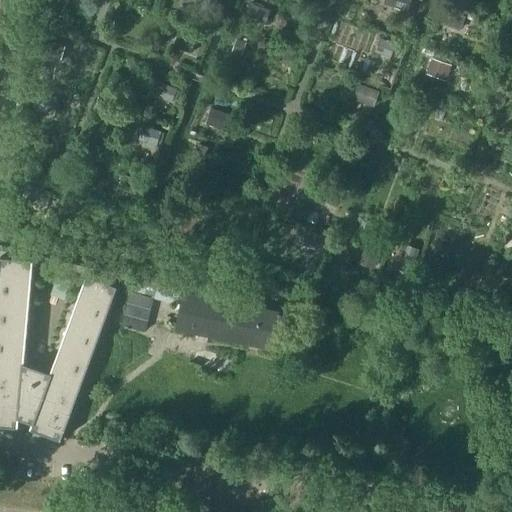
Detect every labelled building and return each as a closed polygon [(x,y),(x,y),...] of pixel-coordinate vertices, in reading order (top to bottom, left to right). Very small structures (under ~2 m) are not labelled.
[(183,0),(183,3),(204,11),(207,0),(183,0)] [(410,0),(385,0),(384,3),(407,11),(410,0)] [(250,3),(245,16),(263,23),(268,10),(250,3)] [(445,10),(440,22),(444,23),(444,24),(459,29),(464,17),(448,11),(448,12),(445,10)] [(174,46),(190,52),(194,39),(179,33),(174,46)] [(231,52),(241,55),(245,42),(236,39),(231,52)] [(375,51),(390,57),(394,44),(380,39),(375,51)] [(64,47),(41,41),(38,54),(60,61),(64,47)] [(451,66),(432,59),(428,70),(447,77),(451,66)] [(156,79),(149,94),(171,102),(177,88),(156,79)] [(356,83),(350,97),(373,105),(378,91),(356,83)] [(55,98),(36,94),(33,107),(52,112),(55,98)] [(207,122),(227,130),(232,117),(211,109),(207,122)] [(411,114),(407,127),(416,130),(421,117),(411,114)] [(145,127),(140,140),(155,145),(160,132),(145,127)] [(339,141),(334,155),(355,162),(359,149),(339,141)] [(118,187),(136,194),(141,182),(123,175),(118,187)] [(22,199),(47,208),(52,192),(27,184),(22,199)] [(318,198),(337,205),(342,193),(323,185),(318,198)] [(174,212),(169,225),(191,233),(195,220),(174,212)] [(299,243),(320,251),(325,237),(303,229),(299,243)] [(369,240),(361,262),(374,266),(381,244),(369,240)] [(404,246),(396,268),(409,273),(417,251),(404,246)] [(30,427),(30,428),(61,440),(117,286),(86,274),(85,275),(50,373),(24,363),(33,265),(33,261),(33,259),(0,256),(0,258),(0,425),(18,427),(18,426),(19,417),(32,422),(30,427)] [(433,257),(425,279),(437,284),(445,261),(433,257)] [(462,292),(474,296),(481,275),(469,270),(462,292)] [(157,296),(178,302),(181,289),(140,279),(138,288),(137,287),(137,289),(138,289),(137,291),(154,296),(157,296)] [(495,290),(491,302),(503,307),(507,294),(495,290)] [(176,329),(178,330),(178,327),(202,332),(251,342),(254,343),(257,343),(291,351),(291,353),(292,354),(296,334),(300,316),(299,315),(298,318),(281,315),(281,313),(279,312),(278,314),(243,307),(243,305),(240,304),(240,306),(189,295),(189,293),(184,291),(182,303),(177,324),(176,329)] [(130,292),(121,325),(123,326),(145,331),(153,297),(130,292)] [(407,352),(443,361),(446,349),(410,340),(407,352)] [(408,439),(398,435),(386,464),(396,468),(408,439)]
